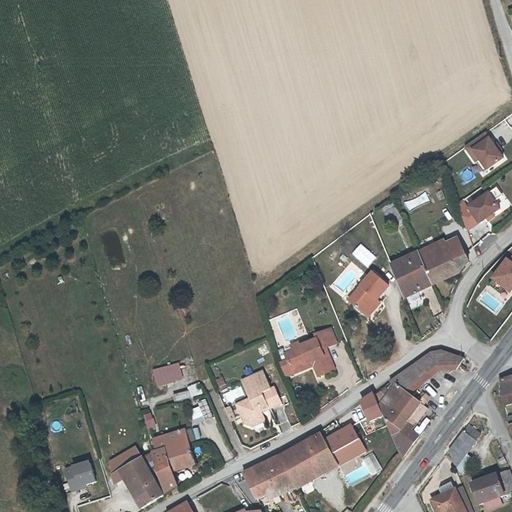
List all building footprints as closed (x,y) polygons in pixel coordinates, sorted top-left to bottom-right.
[(502,157),(482,132),(463,146),(468,153),(471,150),(486,169),(502,157)] [(471,150),(468,153),(482,172),(486,169),(471,150)] [(491,189),(488,192),(494,200),(497,197),(491,189)] [(409,212),(431,201),(427,192),(405,202),(409,212)] [(469,206),(461,212),(467,230),(478,222),(479,223),(499,208),(494,200),(488,192),(469,206)] [(463,198),(457,202),(461,212),(469,206),(463,198)] [(489,233),(473,250),(480,256),(495,238),(489,233)] [(445,240),(415,254),(431,284),(455,273),(467,261),(457,239),(446,243),(445,240)] [(404,297),(431,284),(415,254),(392,264),(404,297)] [(511,258),(491,285),(503,295),(507,291),(511,294),(511,258)] [(351,301),(367,314),(379,301),(391,287),(375,273),(351,301)] [(379,301),(367,314),(370,318),(382,304),(379,301)] [(287,359),(290,366),(292,370),(300,367),(303,375),(312,371),(310,367),(314,366),(320,380),(335,374),(326,352),(337,347),(330,331),(315,338),(317,343),(310,345),(301,349),(303,352),(294,356),(287,359)] [(301,349),(310,345),(308,341),(290,348),(294,356),(303,352),(301,349)] [(278,355),(284,369),(290,366),(287,359),(284,352),(278,355)] [(417,440),(410,434),(403,428),(405,426),(422,402),(411,393),(440,368),(451,373),(457,362),(440,353),(435,354),(430,355),(425,357),(421,359),(393,380),(395,383),(391,386),(393,389),(379,405),(393,435),(403,459),(417,440)] [(186,379),(180,362),(153,371),(159,388),(186,379)] [(289,381),(295,379),(292,370),(290,366),(284,369),(289,381)] [(300,367),(292,370),(295,379),(303,375),(300,367)] [(264,416),(264,414),(264,411),(268,409),(269,411),(283,404),(275,389),(272,390),(264,373),(243,382),(251,400),(243,404),(248,413),(242,416),(247,426),(253,428),(267,422),(264,416)] [(511,379),(501,381),(501,396),(503,405),(511,403),(511,399),(511,393),(511,379)] [(174,396),(176,403),(205,396),(202,383),(188,387),(190,392),(174,396)] [(209,403),(192,409),(197,425),(214,420),(209,403)] [(237,406),(242,416),(248,413),(243,404),(237,406)] [(231,412),(226,414),(230,422),(235,420),(231,412)] [(154,413),(144,416),(148,431),(158,428),(154,413)] [(457,466),(478,440),(474,436),(479,431),(470,424),(450,449),(457,466)] [(412,431),(405,426),(403,428),(410,434),(412,431)] [(155,440),(158,452),(190,443),(196,441),(193,428),(155,440)] [(474,436),(478,440),(483,434),(479,431),(474,436)] [(281,459),(293,483),(335,463),(338,468),(348,463),(344,454),(333,458),(323,438),(281,459)] [(196,464),(190,443),(158,452),(153,454),(165,495),(173,493),(174,494),(180,491),(175,472),(173,465),(182,462),(184,469),(196,464)] [(122,482),(130,494),(136,491),(146,507),(162,496),(156,484),(160,482),(155,468),(154,469),(150,457),(135,467),(126,472),(119,476),(122,482)] [(126,472),(135,467),(129,458),(120,463),(126,472)] [(257,503),(295,486),(293,483),(281,459),(244,476),(257,503)] [(173,465),(175,472),(184,469),(182,462),(173,465)] [(67,469),(73,493),(100,487),(95,463),(67,469)] [(339,471),(338,468),(335,463),(293,483),(295,486),(298,491),(339,471)] [(511,481),(508,470),(498,474),(507,496),(511,493),(511,481)] [(482,506),(507,496),(498,474),(474,485),(482,506)] [(122,482),(119,476),(102,487),(106,495),(112,491),(122,482)] [(441,489),(444,496),(458,490),(455,483),(441,489)] [(92,504),(106,495),(102,487),(87,496),(92,504)] [(465,487),(458,490),(444,496),(434,500),(439,511),(474,511),(466,488),(465,487)] [(136,491),(130,494),(139,511),(146,507),(136,491)] [(116,511),(108,499),(94,507),(96,511),(116,511)]
